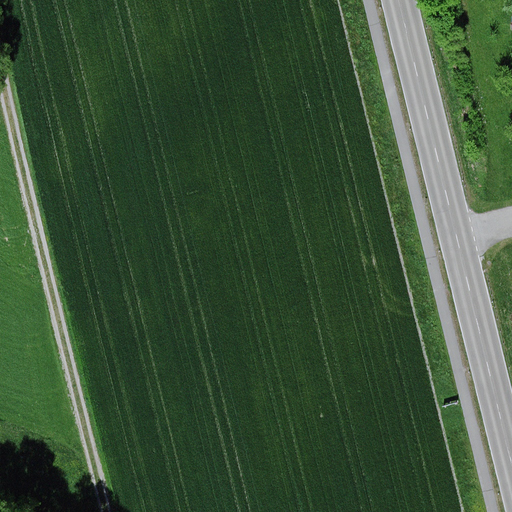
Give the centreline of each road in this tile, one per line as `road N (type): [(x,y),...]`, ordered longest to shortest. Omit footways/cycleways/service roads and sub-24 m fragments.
road 1 (secondary): [(397,0),(511,467)]
road 2 (track): [(107,511),(0,72)]
